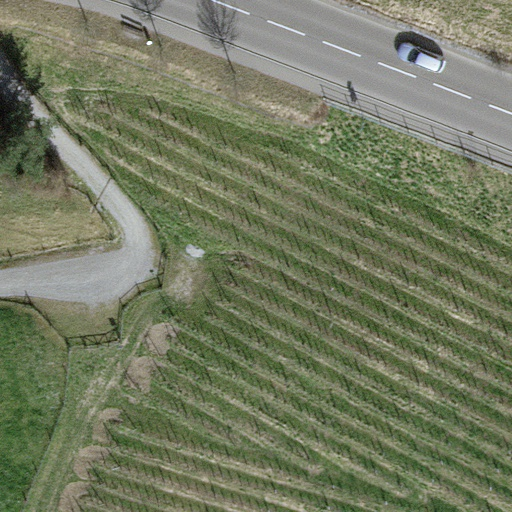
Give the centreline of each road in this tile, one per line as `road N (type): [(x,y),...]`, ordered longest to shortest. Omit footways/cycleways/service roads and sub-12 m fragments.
road 1 (track): [(0,57),(53,136),(134,225),(133,253),(79,274),(0,279)]
road 2 (secondary): [(205,0),(511,115)]
